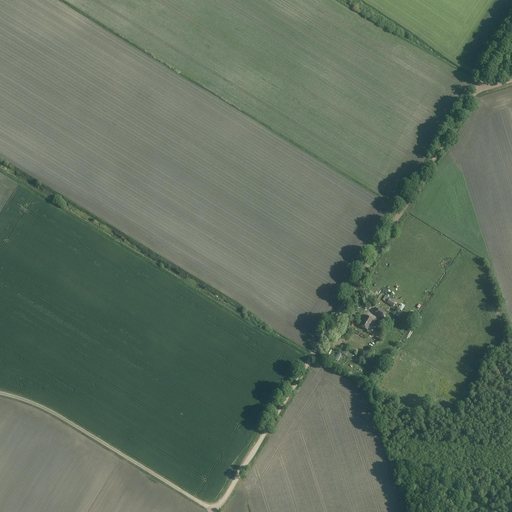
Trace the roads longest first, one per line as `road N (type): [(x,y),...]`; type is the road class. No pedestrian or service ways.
road 1 (track): [(214,511),(479,84)]
road 2 (unclassified): [(215,511),(58,415),(0,392)]
